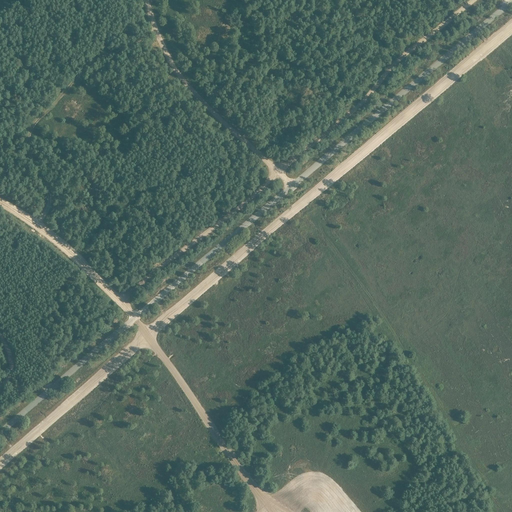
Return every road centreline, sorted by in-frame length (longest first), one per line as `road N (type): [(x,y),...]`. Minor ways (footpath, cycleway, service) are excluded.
road 1 (track): [(511,32),(0,462)]
road 2 (unknown): [(143,0),(161,54),(188,91),(291,186)]
road 3 (unknown): [(134,317),(260,495)]
